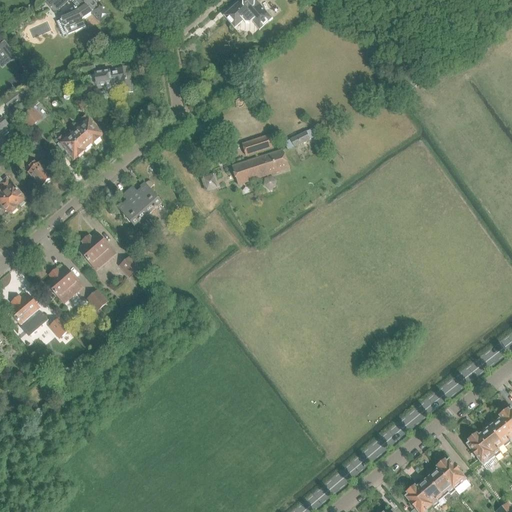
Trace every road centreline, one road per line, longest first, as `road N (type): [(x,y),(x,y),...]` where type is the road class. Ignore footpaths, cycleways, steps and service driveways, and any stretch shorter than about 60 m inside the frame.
road 1 (residential): [(0,267),(178,112),(150,0)]
road 2 (tertiary): [(305,511),(511,343)]
road 3 (residential): [(335,511),(511,365)]
